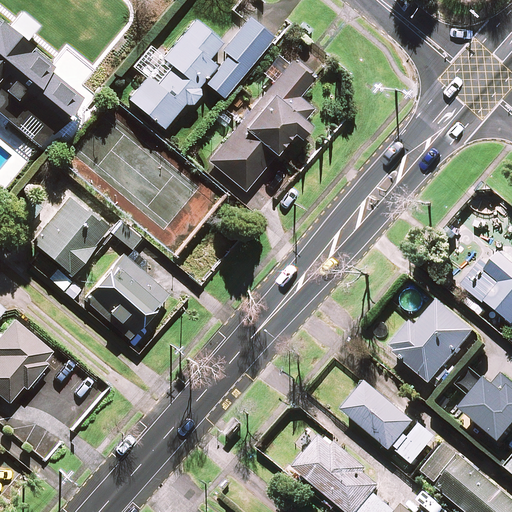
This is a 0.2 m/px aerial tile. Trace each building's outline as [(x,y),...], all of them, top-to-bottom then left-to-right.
[(0,113),(41,147),(50,136),(64,147),(85,122),(76,91),(34,57),(38,53),(25,43),(39,26),(23,13),(9,29),(0,21),(0,113)] [(274,37),(250,18),(238,33),(235,30),(220,48),(229,55),(206,83),(223,98),(274,37)] [(195,20),(163,59),(146,79),(129,99),(164,128),(185,101),(190,105),(203,90),(198,86),(215,65),(208,59),(222,42),(195,20)] [(314,78),(292,60),(209,162),(245,191),(292,133),(299,138),(310,125),(304,120),(314,108),(299,96),(314,78)] [(107,229),(68,197),(32,241),(71,273),(107,229)] [(140,239),(122,223),(112,233),(131,249),(140,239)] [(167,293),(122,253),(88,291),(90,304),(128,338),(167,293)] [(484,269),(467,288),(511,326),(511,265),(503,257),(489,273),(484,269)] [(477,334),(441,303),(421,326),(417,322),(392,351),(433,386),(477,334)] [(0,394),(9,402),(23,385),(26,388),(57,351),(16,317),(0,335),(0,354),(1,355),(0,355),(0,394)] [(511,387),(499,377),(467,415),(510,451),(511,448),(511,387)] [(437,440),(369,386),(346,415),(414,469),(437,440)] [(297,469),(347,511),(413,511),(406,505),(399,511),(395,511),(374,494),(381,486),(363,471),(365,468),(326,435),(297,469)] [(511,511),(511,500),(446,444),(421,474),(466,511),(511,511)]
